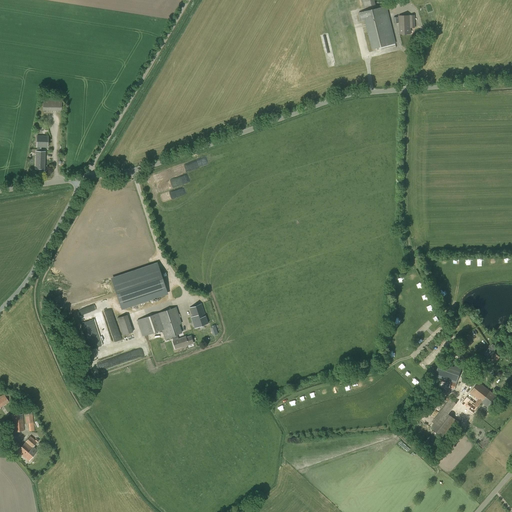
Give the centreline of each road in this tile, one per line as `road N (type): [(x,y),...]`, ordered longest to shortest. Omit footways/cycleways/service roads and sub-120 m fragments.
road 1 (unclassified): [(511,81),(348,96),(141,168),(90,177)]
road 2 (unknown): [(511,398),(470,374),(446,331),(408,356),(340,382)]
road 3 (unclassified): [(90,177),(185,0)]
road 4 (unknown): [(132,170),(156,246),(186,295),(182,330)]
road 5 (unclassified): [(0,306),(28,276),(79,179)]
